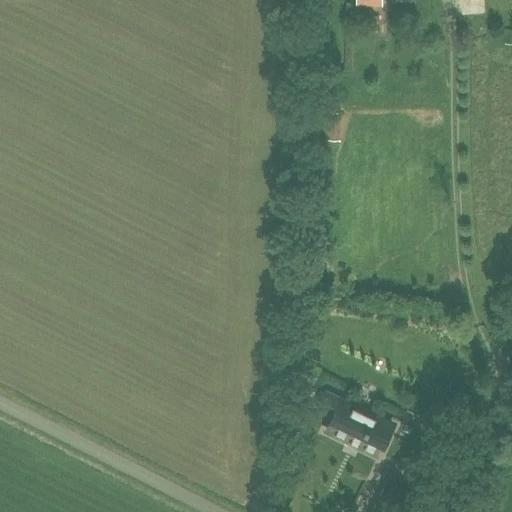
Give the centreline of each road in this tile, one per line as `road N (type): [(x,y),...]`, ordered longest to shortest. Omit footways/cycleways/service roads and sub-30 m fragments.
road 1 (unclassified): [(216,511),(0,402)]
road 2 (unclassified): [(437,511),(511,362)]
